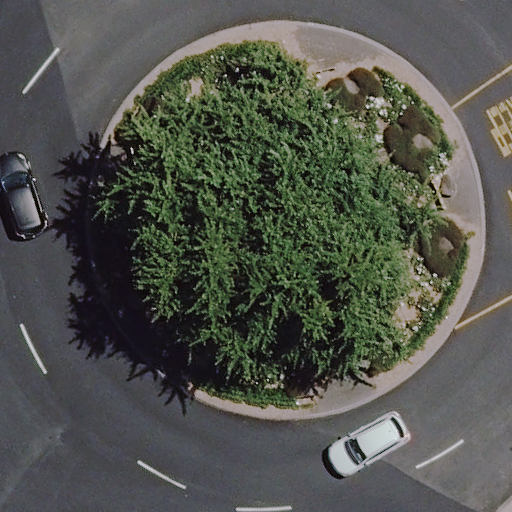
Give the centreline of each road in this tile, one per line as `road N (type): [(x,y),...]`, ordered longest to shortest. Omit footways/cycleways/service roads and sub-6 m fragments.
road 1 (secondary): [(497,413),(452,453),(383,488),(298,501),(209,492),(133,456)]
road 2 (secondary): [(0,169),(52,48),(105,0)]
road 3 (secondary): [(133,456),(81,414),(46,371),(17,313)]
